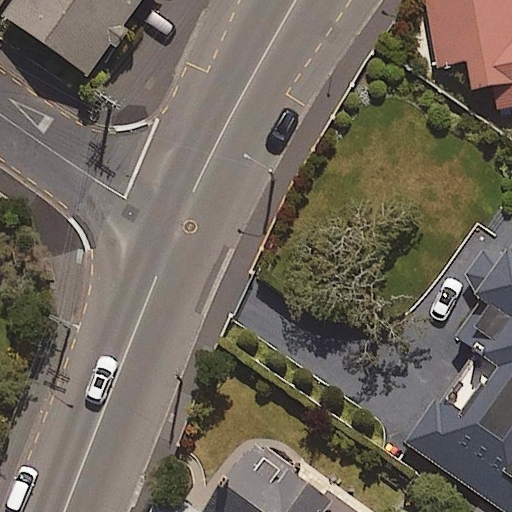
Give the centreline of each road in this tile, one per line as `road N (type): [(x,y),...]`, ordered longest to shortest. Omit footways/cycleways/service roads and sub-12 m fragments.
road 1 (tertiary): [(175,227),(65,511)]
road 2 (tertiary): [(295,0),(175,227)]
road 3 (residential): [(0,110),(175,227)]
